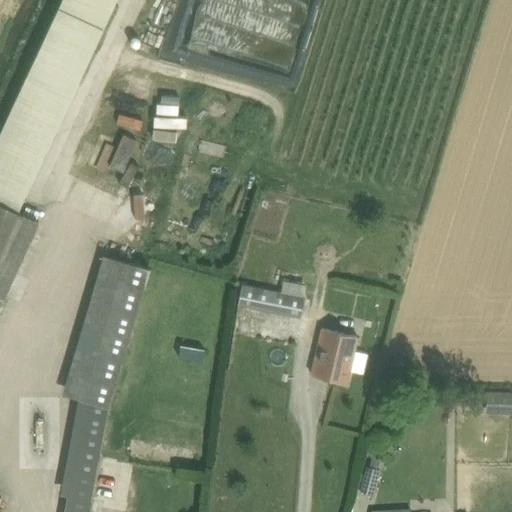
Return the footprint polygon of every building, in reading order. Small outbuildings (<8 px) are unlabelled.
[(108,25),(119,0),(97,0),(90,18),(108,25)] [(38,220),(18,211),(0,202),(0,296),(2,298),(38,220)] [(304,296),(288,293),(285,315),(300,317),(304,296)] [(278,310),(247,303),(235,352),(267,359),(278,310)] [(312,374),(347,382),(359,335),(323,327),(312,374)] [(204,348),(181,344),(178,356),(202,360),(204,348)] [(511,390),(487,391),(487,407),(511,407),(511,390)] [(378,469),(369,467),(367,466),(365,473),(361,488),(361,490),(373,493),(379,469),(378,469)]
